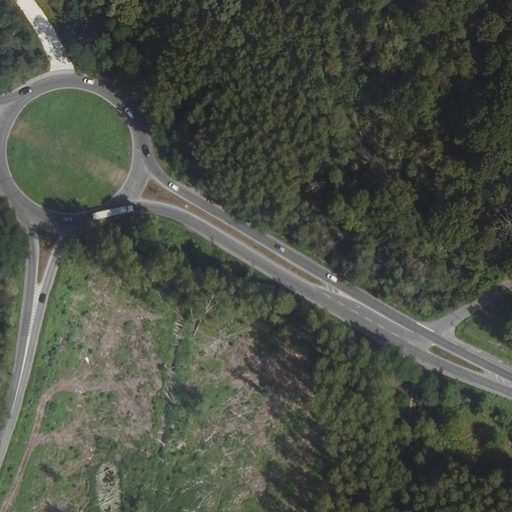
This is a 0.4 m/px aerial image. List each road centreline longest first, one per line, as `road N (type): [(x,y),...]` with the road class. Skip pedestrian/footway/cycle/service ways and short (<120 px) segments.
road 1 (primary): [(428,331),(167,180),(142,150)]
road 2 (primary): [(305,286),(422,354),(511,388)]
road 3 (primary): [(115,205),(153,205),(183,216),(305,286)]
road 4 (track): [(407,511),(413,397),(428,331)]
road 5 (primary): [(142,150),(130,107),(90,77),(50,77),(14,97)]
road 6 (unclassified): [(16,200),(32,248),(26,354)]
road 7 (unclassified): [(26,354),(57,252),(87,219)]
road 8 (unclassified): [(305,286),(413,334),(428,331)]
